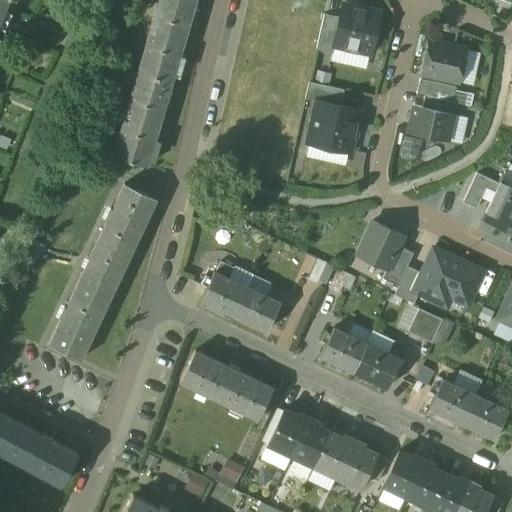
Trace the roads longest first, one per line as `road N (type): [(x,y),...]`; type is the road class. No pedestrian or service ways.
road 1 (residential): [(162,311),(511,470)]
road 2 (residential): [(511,258),(388,205),(372,176),(418,5)]
road 3 (residential): [(162,311),(222,0)]
road 4 (residential): [(72,511),(162,311)]
